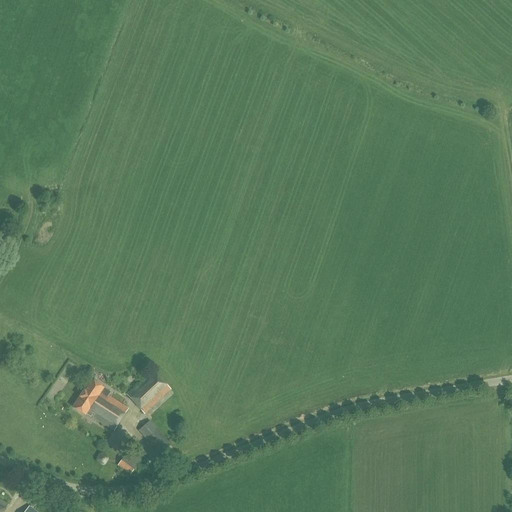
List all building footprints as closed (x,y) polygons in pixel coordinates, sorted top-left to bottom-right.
[(82,361),(69,371),(77,382),(90,372),(82,361)] [(144,414),(171,389),(153,370),(127,395),(144,414)] [(114,431),(128,409),(105,394),(108,391),(91,380),(72,407),(85,416),(86,414),(114,431)] [(158,453),(169,444),(150,421),(139,430),(158,453)] [(144,455),(135,448),(132,454),(128,451),(118,465),(130,474),(144,455)]
